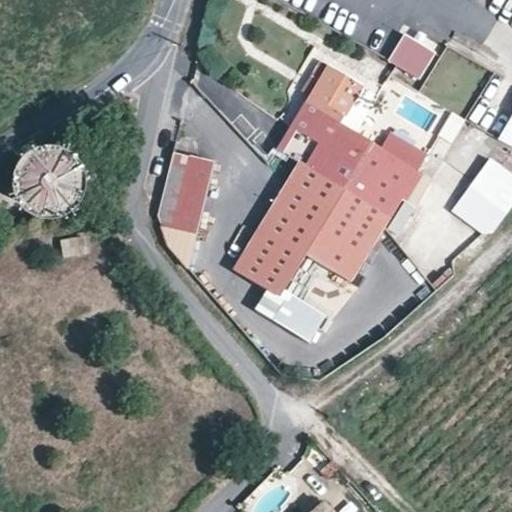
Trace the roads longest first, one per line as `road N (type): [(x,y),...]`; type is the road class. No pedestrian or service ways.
road 1 (residential): [(148,51),(150,94),(131,197),(143,243),(257,379),(280,439)]
road 2 (residential): [(511,232),(468,286),(280,439)]
road 3 (tertiary): [(148,51),(78,107),(0,147)]
